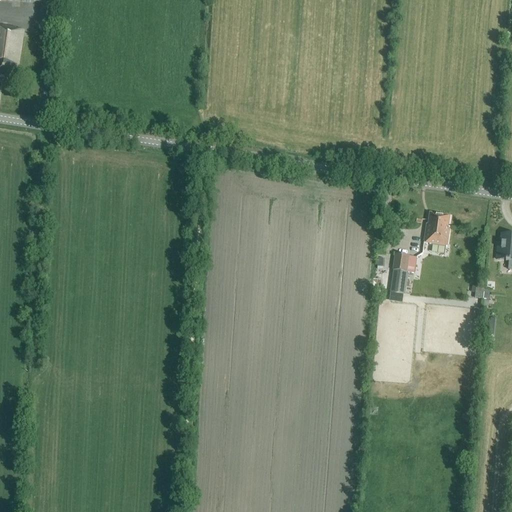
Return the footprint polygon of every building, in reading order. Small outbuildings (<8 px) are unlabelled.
[(19,66),(24,32),(16,30),(17,29),(0,26),(0,78),(14,80),(16,66),(19,66)] [(448,228),(449,217),(430,214),(428,225),(427,225),(424,243),(447,247),(449,228),(448,228)] [(511,236),(503,236),(502,243),(498,243),(496,260),(511,261),(511,236)] [(414,273),(417,258),(396,255),(390,294),(403,296),(407,272),(414,273)] [(483,299),(485,288),(476,287),(475,298),(483,299)] [(482,322),(483,310),(474,309),(473,321),(482,322)]
